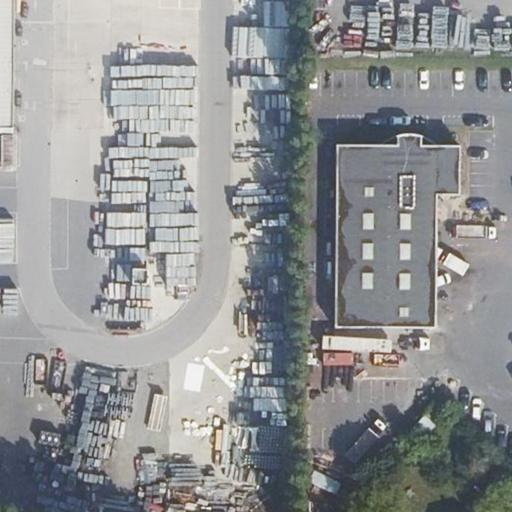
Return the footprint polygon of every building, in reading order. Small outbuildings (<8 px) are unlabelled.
[(0,0),(0,128),(12,129),(12,0),(0,0)] [(452,210),(453,145),(329,144),(327,356),(428,357),(429,210),(452,210)] [(164,261),(161,219),(140,221),(143,263),(164,261)] [(124,281),(143,281),(142,268),(123,268),(124,281)] [(435,400),(423,414),(434,423),(445,410),(435,400)]
